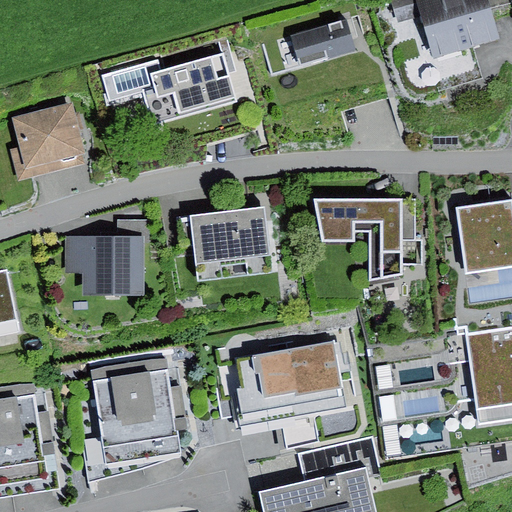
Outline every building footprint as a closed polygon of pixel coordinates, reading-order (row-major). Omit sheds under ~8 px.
[(390,0),(397,24),(422,17),(434,59),(500,41),(488,0),(390,0)] [(349,21),(291,37),(299,67),(357,51),(349,21)] [(228,49),(151,70),(157,90),(143,94),(154,131),(244,105),(228,49)] [(74,104),(13,119),(20,148),(9,150),(17,183),(88,167),(74,104)] [(416,199),(315,202),(323,242),(355,242),(355,224),(381,224),(382,253),(401,252),(400,240),(417,239),(416,199)] [(511,200),(457,208),(466,273),(498,269),(511,267),(511,266),(511,200)] [(264,208),(190,218),(199,284),(223,281),(221,261),(246,258),(248,277),(273,274),(264,208)] [(149,220),(118,221),(118,237),(146,237),(149,237),(149,220)] [(118,237),(66,237),(66,272),(83,272),(83,298),(146,298),(146,237),(118,237)] [(6,271),(0,271),(0,336),(19,333),(6,271)] [(511,327),(467,334),(480,425),(511,420),(511,327)] [(335,341),(237,360),(242,388),(233,390),(240,427),(284,419),(289,445),(319,440),(315,416),(348,410),(335,341)] [(107,367),(91,371),(101,442),(83,445),(90,483),(182,455),(189,434),(182,387),(171,389),(167,359),(152,359),(107,367)] [(35,385),(0,390),(0,498),(60,490),(48,413),(39,414),(35,385)] [(372,437),(297,454),(303,483),(260,492),(263,511),(375,511),(368,478),(380,475),(372,437)]
